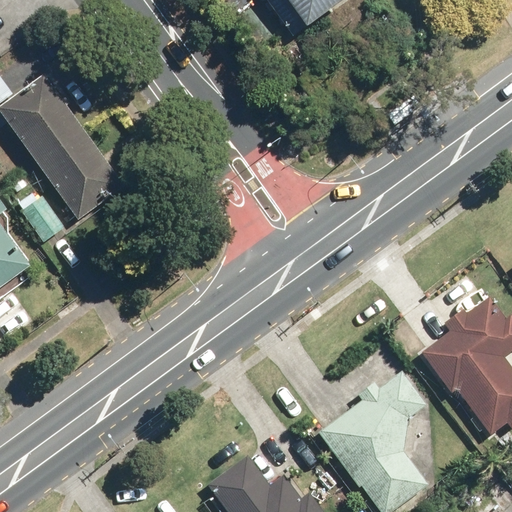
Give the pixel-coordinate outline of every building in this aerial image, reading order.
[(281,0),(300,24),(331,0),(281,0)] [(42,83),(0,114),(0,117),(74,217),(118,185),(42,83)] [(40,204),(24,215),(42,241),(58,230),(40,204)] [(511,426),(511,371),(502,357),(511,349),(511,324),(495,301),(489,305),(482,295),(441,325),(448,335),(419,355),(447,396),(457,389),(493,440),(511,426)] [(337,416),(341,422),(317,439),(371,511),(382,511),(424,482),(388,434),(421,411),(397,375),(337,416)] [(208,489),(224,511),(314,511),(267,447),(208,489)]
